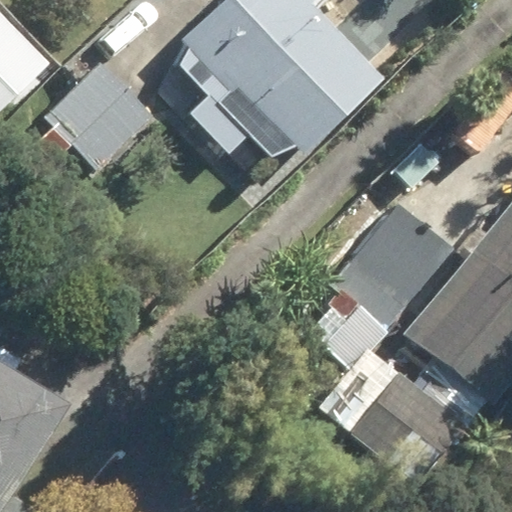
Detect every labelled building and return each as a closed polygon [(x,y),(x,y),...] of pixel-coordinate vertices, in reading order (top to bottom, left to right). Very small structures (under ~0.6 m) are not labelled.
[(220,0),(178,41),(220,85),(225,80),(298,159),(381,80),(310,5),(315,0),(220,0)] [(0,108),(45,67),(0,19),(0,108)] [(98,65),(40,122),(93,176),(151,119),(98,65)] [(380,213),(363,195),(342,217),(358,234),(380,213)] [(396,374),(346,435),(411,488),(482,402),(490,408),(511,380),(511,200),(402,337),(439,367),(419,392),(396,374)] [(395,209),(333,287),(387,329),(450,252),(395,209)] [(0,506),(61,405),(0,367),(0,506)]
